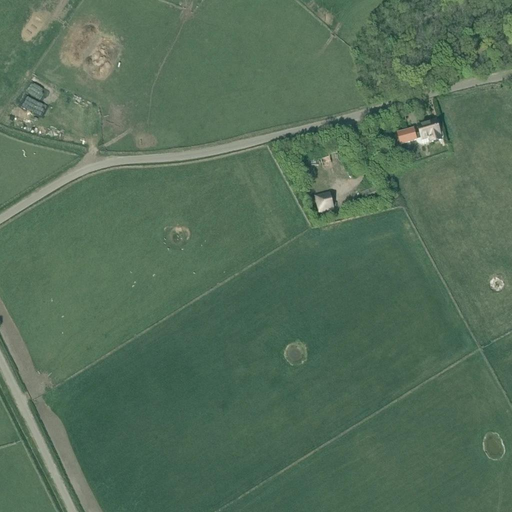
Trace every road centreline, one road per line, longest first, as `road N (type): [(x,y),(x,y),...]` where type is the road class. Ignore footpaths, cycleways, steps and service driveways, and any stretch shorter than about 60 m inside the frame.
road 1 (unclassified): [(0,220),(98,164),(214,150),(511,74)]
road 2 (unclassified): [(73,511),(0,361)]
